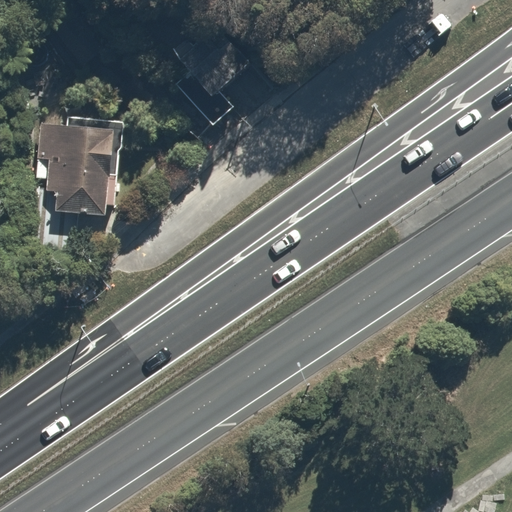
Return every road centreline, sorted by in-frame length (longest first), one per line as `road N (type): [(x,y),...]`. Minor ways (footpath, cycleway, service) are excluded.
road 1 (trunk): [(0,437),(284,199),(511,39)]
road 2 (trunk): [(0,439),(511,102)]
road 3 (trunk): [(511,199),(42,511)]
road 4 (residential): [(131,261),(461,0)]
